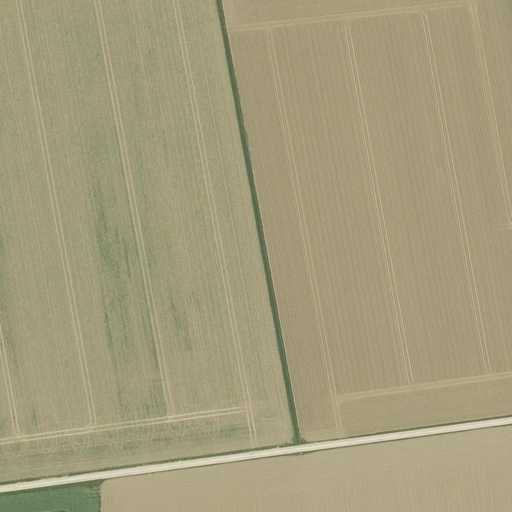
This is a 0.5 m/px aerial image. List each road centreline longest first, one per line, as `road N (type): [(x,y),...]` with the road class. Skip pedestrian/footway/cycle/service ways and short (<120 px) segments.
road 1 (unclassified): [(0,488),(511,418)]
road 2 (track): [(300,448),(220,0)]
